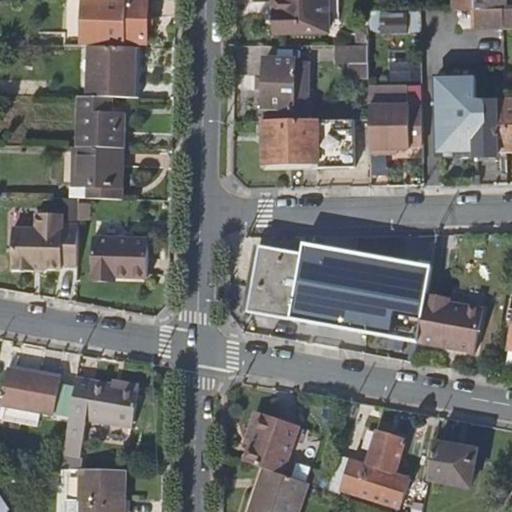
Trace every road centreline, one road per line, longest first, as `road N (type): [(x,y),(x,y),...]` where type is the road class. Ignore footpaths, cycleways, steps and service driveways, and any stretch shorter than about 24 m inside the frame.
road 1 (residential): [(196,349),(511,405)]
road 2 (residential): [(202,216),(511,210)]
road 3 (residential): [(202,216),(207,0)]
road 4 (residential): [(0,314),(196,349)]
road 5 (residential): [(192,511),(196,349)]
road 6 (residential): [(196,349),(202,216)]
